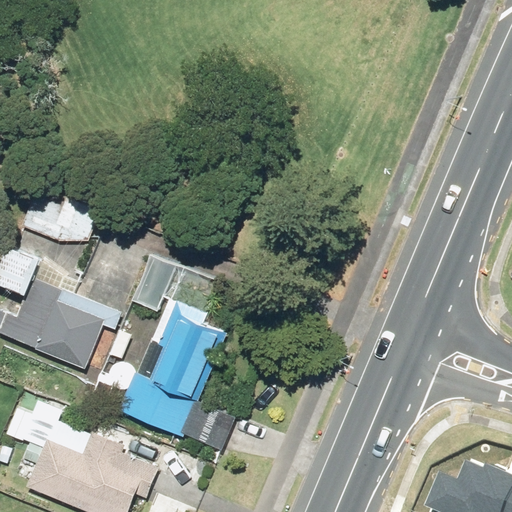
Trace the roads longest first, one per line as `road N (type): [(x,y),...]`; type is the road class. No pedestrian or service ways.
road 1 (tertiary): [(511,94),(408,342)]
road 2 (tertiary): [(408,342),(337,511)]
